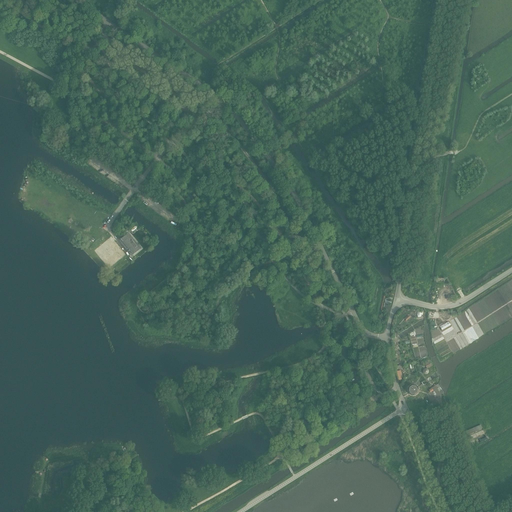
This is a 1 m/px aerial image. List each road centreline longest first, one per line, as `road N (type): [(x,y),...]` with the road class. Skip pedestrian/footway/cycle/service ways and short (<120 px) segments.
road 1 (unknown): [(41,0),(105,53),(119,103),(276,232),(304,240),(391,389)]
road 2 (unclassified): [(78,0),(236,115),(306,217),(360,327),(385,336)]
road 3 (unclassified): [(385,336),(445,0)]
road 4 (unknown): [(399,280),(398,225),(438,0)]
road 5 (unclassified): [(406,407),(241,511)]
